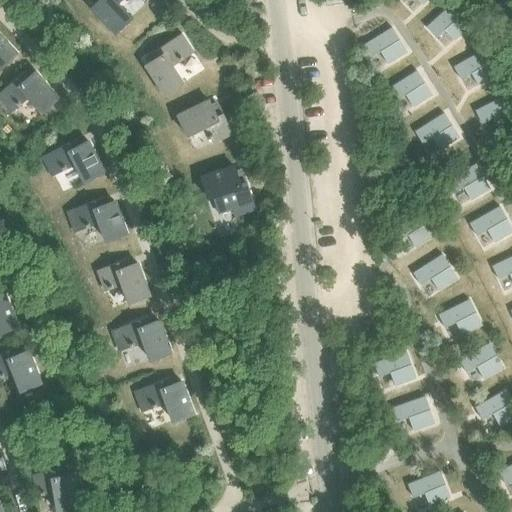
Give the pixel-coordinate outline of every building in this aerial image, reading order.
[(95,0),(97,2),(91,8),(115,33),(130,19),(116,4),(120,0),(95,0)] [(451,4),(425,27),(435,38),(444,30),(454,41),(470,26),(451,4)] [(391,27),(361,45),(369,58),(379,52),(387,64),(406,52),(391,27)] [(152,61),(145,66),(163,95),(182,83),(170,67),(186,56),(193,52),(181,34),(175,39),(149,56),(152,61)] [(0,67),(1,68),(16,53),(0,36),(0,67)] [(483,49),(452,67),(460,80),(470,74),(478,86),(497,75),(483,49)] [(416,71),(386,89),(394,102),(404,95),(412,107),(432,95),(416,71)] [(0,92),(0,105),(7,114),(13,109),(27,97),(41,112),(57,99),(34,72),(28,78),(23,73),(0,92)] [(511,108),(505,95),(474,111),(481,124),(492,118),(498,131),(511,124),(511,108)] [(231,134),(217,106),(212,109),(208,101),(177,116),(186,135),(204,126),(212,143),(231,134)] [(443,113),(414,131),(421,144),(432,137),(440,150),(459,138),(443,113)] [(76,140),(42,157),(51,176),(75,164),(84,182),(103,172),(87,141),(79,145),(76,140)] [(475,164),(445,181),(452,194),(462,188),(470,200),(489,189),(475,164)] [(233,167),(200,178),(207,198),(226,192),(232,209),(234,217),(254,210),(252,203),(242,173),(236,175),(233,167)] [(74,209),(66,212),(74,232),(81,229),(99,222),(106,241),(126,234),(114,201),(105,204),(103,198),(74,209)] [(511,229),(499,206),(468,223),(476,236),(486,230),(493,243),(511,232),(511,229)] [(418,211),(389,229),(397,242),(407,235),(415,248),(434,236),(418,211)] [(441,254),(412,273),(420,285),(430,279),(438,291),(457,279),(441,254)] [(511,255),(491,266),(497,279),(508,274),(511,281),(511,255)] [(149,296),(137,263),(128,266),(126,260),(97,271),(104,291),(122,284),(129,303),(149,296)] [(0,333),(17,326),(4,294),(0,295),(0,333)] [(468,299),(437,315),(444,328),(454,322),(461,336),(481,326),(468,299)] [(147,318),(111,331),(118,351),(143,342),(150,361),(170,353),(158,321),(150,324),(147,318)] [(488,343),(458,360),(465,373),(476,367),(483,380),(503,369),(488,343)] [(17,348),(0,354),(0,377),(13,372),(20,391),(40,383),(27,351),(19,354),(17,348)] [(405,351),(372,363),(377,377),(389,373),(394,386),(415,378),(405,351)] [(141,389),(134,392),(141,412),(148,409),(166,403),(173,422),(193,414),(181,382),(172,385),(170,379),(141,389)] [(511,403),(504,390),(474,407),(481,420),(491,414),(499,427),(511,419),(511,403)] [(424,396),(391,408),(396,421),(407,417),(412,431),(434,424),(424,396)] [(511,464),(498,471),(504,484),(511,480),(511,464)] [(60,511),(78,509),(73,475),(64,476),(63,470),(32,475),(36,496),(54,493),(57,511),(60,511)] [(439,471),(406,484),(412,498),(423,493),(429,507),(450,498),(439,471)]
